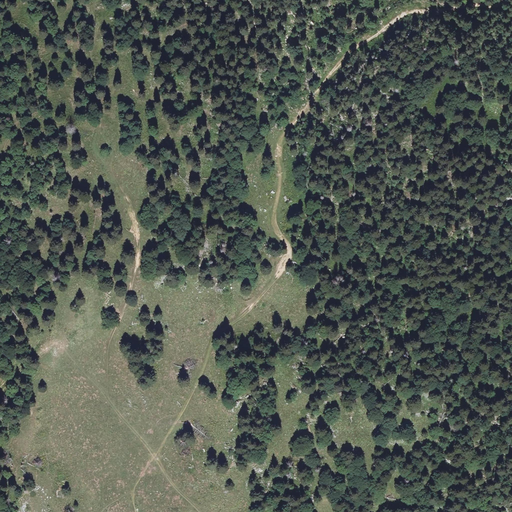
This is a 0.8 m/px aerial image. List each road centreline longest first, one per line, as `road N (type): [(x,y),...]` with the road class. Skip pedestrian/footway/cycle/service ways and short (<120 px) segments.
road 1 (track): [(156,454),(213,336),(255,301),(284,262),(271,215),(286,129),(353,46),(402,14),(499,0)]
road 2 (track): [(101,511),(106,352),(137,248),(128,203),(95,149),(97,132)]
